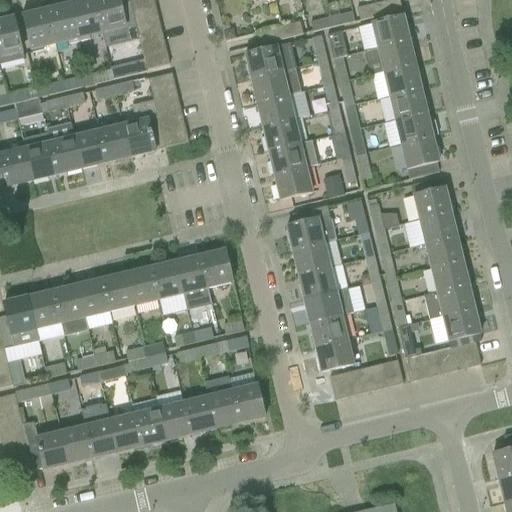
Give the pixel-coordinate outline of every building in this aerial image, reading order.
[(92,0),(87,0),(85,1),(85,3),(70,6),(79,44),(90,41),(89,38),(101,35),(92,0)] [(92,0),(101,35),(114,32),(114,35),(125,33),(117,0),(92,0)] [(156,10),(153,0),(143,0),(129,4),(132,16),(156,10)] [(399,0),(397,0),(371,6),(374,18),(402,12),(399,0)] [(70,6),(55,10),(55,8),(46,10),(55,47),(67,44),(67,47),(79,44),(70,6)] [(374,18),(371,6),(357,9),(360,22),(374,18)] [(55,47),(46,10),(37,12),(37,14),(23,18),(32,55),(43,53),(42,50),(55,47)] [(158,21),(156,10),(132,16),(135,27),(158,21)] [(347,14),(329,19),(332,29),(350,24),(347,14)] [(403,18),(372,25),(378,50),(409,43),(409,42),(413,41),(410,27),(406,28),(403,18)] [(332,29),(329,19),(311,23),(314,33),(332,29)] [(0,59),(10,57),(11,60),(22,57),(13,20),(0,23),(0,59)] [(161,32),(158,21),(135,27),(138,37),(161,32)] [(300,24),(286,27),(289,39),(303,36),(300,24)] [(289,39),(286,27),(258,34),(261,46),(289,39)] [(163,43),(161,32),(138,37),(140,48),(163,43)] [(341,33),(328,36),(333,61),(344,58),(347,58),(341,33)] [(166,54),(163,43),(140,48),(143,59),(166,54)] [(415,67),(409,43),(378,50),(366,53),(372,77),(384,74),(415,67)] [(245,56),(251,81),(295,70),(289,46),(245,56)] [(324,46),(313,49),(317,65),(328,62),(324,46)] [(169,66),(166,54),(143,59),(146,71),(169,66)] [(346,66),(335,69),(339,85),(350,83),(346,66)] [(421,91),(415,67),(384,74),(389,98),(421,91)] [(128,68),(110,72),(112,82),(130,78),(128,68)] [(251,81),(256,105),(288,98),(301,94),(295,70),(251,81)] [(329,70),(319,73),(323,89),(333,87),(329,70)] [(112,82),(110,72),(92,77),(95,86),(112,82)] [(148,81),(151,93),(174,88),(171,76),(148,81)] [(81,79),(64,84),(66,93),(84,88),(81,79)] [(131,83),(113,88),(116,97),(134,93),(131,83)] [(64,84),(46,88),(48,97),(66,93),(64,84)] [(339,111),(333,87),(323,89),(329,113),(339,111)] [(116,97),(113,88),(95,92),(97,102),(116,97)] [(177,99),(174,88),(151,93),(153,102),(154,104),(177,99)] [(351,91),(341,93),(345,109),(355,107),(351,91)] [(423,101),(421,91),(389,98),(395,123),(427,115),(430,112),(428,101),(423,101)] [(25,93),(7,97),(9,107),(14,106),(27,102),(25,93)] [(303,94),(301,94),(288,98),(256,105),(262,129),(294,122),(309,118),(303,94)] [(82,95),(64,100),(67,109),(85,105),(82,95)] [(0,108),(9,107),(7,97),(0,99),(0,108)] [(180,110),(177,99),(154,104),(156,115),(180,110)] [(67,109),(64,100),(46,104),(48,114),(67,109)] [(14,106),(15,112),(16,117),(35,112),(32,101),(27,102),(14,106)] [(165,149),(162,137),(159,126),(156,115),(154,104),(153,102),(132,107),(136,123),(123,126),(131,160),(156,154),(155,151),(165,149)] [(182,120),(180,110),(156,115),(159,126),(182,120)] [(345,135),(339,111),(329,113),(334,137),(345,135)] [(16,117),(15,112),(0,115),(0,125),(18,121),(16,117)] [(357,115),(347,117),(351,133),(361,131),(357,115)] [(429,125),(427,115),(395,123),(401,147),(432,140),(432,138),(437,136),(434,124),(429,125)] [(185,131),(182,120),(159,126),(162,137),(185,131)] [(300,146),(294,122),(262,129),(268,153),(300,146)] [(106,166),(131,160),(123,126),(98,132),(106,166)] [(188,144),(185,131),(162,137),(165,149),(188,144)] [(106,166),(98,132),(74,138),(82,171),(106,166)] [(334,137),(330,138),(332,146),(336,145),(340,161),(351,159),(345,135),(334,137)] [(33,183),(57,177),(49,144),(48,139),(41,141),(40,138),(23,142),(25,150),(33,183)] [(82,171),(74,138),(49,144),(57,177),(82,171)] [(363,139),(353,141),(357,158),(367,155),(363,139)] [(438,164),(432,140),(401,147),(406,172),(438,164)] [(274,178),(306,170),(317,167),(311,143),(300,146),(268,153),(274,178)] [(9,189),(33,183),(25,150),(1,156),(9,189)] [(0,191),(9,189),(1,156),(0,156),(0,191)] [(369,163),(359,166),(362,182),(373,179),(369,163)] [(353,167),(342,169),(346,186),(357,183),(353,167)] [(312,195),(306,170),(274,178),(280,202),(312,195)] [(342,195),(340,185),(325,188),(327,198),(342,195)] [(413,198),(419,222),(451,215),(445,190),(413,198)] [(286,229),(292,254),(324,246),(337,243),(329,208),(292,217),(294,227),(286,229)] [(381,215),(371,217),(375,234),(385,231),(381,215)] [(456,239),(451,215),(419,222),(425,247),(456,239)] [(369,235),(365,220),(355,222),(359,238),(369,235)] [(387,239),(377,241),(381,258),(391,255),(387,239)] [(462,263),(456,239),(425,247),(430,271),(462,263)] [(371,243),(360,245),(364,262),(375,259),(371,243)] [(292,254),(298,278),(329,270),(324,246),(292,254)] [(224,252),(199,258),(207,290),(232,284),(224,252)] [(207,290),(199,258),(175,264),(183,296),(186,312),(211,306),(207,290)] [(393,263),(383,265),(387,282),(397,279),(393,263)] [(468,287),(462,263),(430,271),(436,295),(435,295),(468,287)] [(183,296),(175,264),(150,270),(158,302),(183,296)] [(377,267),(366,269),(370,286),(381,283),(377,267)] [(158,302),(150,270),(126,276),(133,308),(158,302)] [(298,278),(304,302),(335,294),(329,270),(298,278)] [(133,308),(126,276),(101,282),(109,314),(133,308)] [(109,314),(101,282),(77,288),(85,320),(109,314)] [(386,307),(381,283),(370,286),(376,310),(386,307)] [(399,287),(388,289),(392,306),(403,303),(399,287)] [(470,295),(468,287),(435,295),(423,298),(429,322),(442,319),(474,311),(472,306),(475,303),(474,297),(470,295)] [(52,294),(60,326),(63,338),(88,332),(85,320),(77,288),(52,294)] [(304,302),(310,326),(341,318),(353,315),(347,291),(335,294),(304,302)] [(60,326),(52,294),(28,299),(36,332),(60,326)] [(0,319),(0,337),(1,342),(3,352),(39,344),(36,332),(28,299),(3,305),(6,318),(0,319)] [(405,311),(394,314),(398,330),(408,327),(405,311)] [(480,336),(474,311),(442,319),(448,344),(480,336)] [(388,315),(378,318),(382,334),(392,331),(388,315)] [(347,342),(341,318),(310,326),(316,350),(347,342)] [(241,324),(223,328),(225,338),(243,333),(241,324)] [(415,353),(408,327),(398,330),(406,361),(407,361),(419,358),(418,352),(415,353)] [(210,331),(192,335),(194,345),(213,340),(210,331)] [(194,345),(192,335),(174,340),(176,349),(194,345)] [(229,353),(247,348),(245,339),(227,343),(229,353)] [(394,339),(383,342),(387,358),(398,355),(394,339)] [(353,367),(347,342),(316,350),(322,375),(353,367)] [(475,344),(463,347),(468,370),(480,367),(475,344)] [(161,345),(144,349),(146,359),(164,355),(161,345)] [(216,356),(214,346),(196,350),(198,360),(216,356)] [(468,370),(463,347),(452,350),(458,373),(468,370)] [(146,359),(144,349),(126,353),(128,363),(146,359)] [(198,360),(196,350),(177,355),(180,364),(198,360)] [(458,373),(452,350),(441,352),(447,375),(458,373)] [(447,375),(441,352),(430,355),(436,378),(447,375)] [(94,359),(96,368),(115,364),(113,354),(94,359)] [(166,365),(164,355),(146,359),(149,369),(166,365)] [(436,378),(430,355),(419,358),(425,381),(436,378)] [(425,381),(419,358),(407,361),(413,384),(425,381)] [(96,368),(94,359),(77,363),(79,372),(96,368)] [(149,369),(146,359),(128,363),(131,373),(149,369)] [(397,363),(385,366),(391,389),(403,386),(397,363)] [(0,376),(9,375),(6,364),(0,365),(0,376)] [(64,366),(45,370),(47,380),(66,375),(64,366)] [(391,389),(385,366),(374,369),(380,392),(391,389)] [(123,368),(98,374),(100,383),(125,377),(124,375),(123,368)] [(380,392),(374,369),(363,371),(369,394),(380,392)] [(369,394),(363,371),(352,374),(358,397),(369,394)] [(98,374),(80,378),(82,388),(100,383),(98,374)] [(358,397),(352,374),(342,376),(347,399),(358,397)] [(0,389),(12,387),(9,375),(0,376),(0,389)] [(347,399),(342,376),(329,379),(335,402),(347,399)] [(240,425),(232,393),(228,378),(204,384),(208,398),(215,431),(240,425)] [(68,381),(49,385),(51,395),(70,391),(68,381)] [(51,395),(49,385),(14,394),(15,397),(16,403),(51,395)] [(257,387),(232,393),(240,425),(264,419),(257,387)] [(0,413),(18,409),(16,403),(15,397),(0,400),(0,413)] [(215,431),(208,398),(183,404),(191,437),(215,431)] [(191,437),(183,404),(158,410),(166,443),(191,437)] [(0,424),(20,420),(18,409),(0,413),(0,424)] [(158,410),(134,416),(142,449),(166,443),(158,410)] [(110,411),(87,415),(88,425),(111,421),(110,411)] [(142,449),(134,416),(110,422),(118,455),(142,449)] [(0,436),(23,431),(22,427),(20,420),(0,424),(0,436)] [(118,455),(110,422),(85,429),(93,461),(118,455)] [(69,467),(61,435),(38,440),(34,424),(22,427),(23,431),(26,442),(29,452),(32,465),(34,472),(43,470),(43,473),(69,467)] [(93,461),(85,429),(61,435),(69,467),(93,461)] [(26,442),(23,431),(0,436),(0,438),(2,447),(26,442)] [(492,456),(498,481),(511,477),(511,436),(503,439),(506,453),(492,456)] [(29,452),(26,442),(2,447),(5,458),(29,452)] [(32,465),(29,452),(5,458),(7,470),(32,465)] [(34,472),(32,465),(7,470),(9,478),(34,472)] [(511,503),(511,477),(498,481),(504,506),(511,503)]
